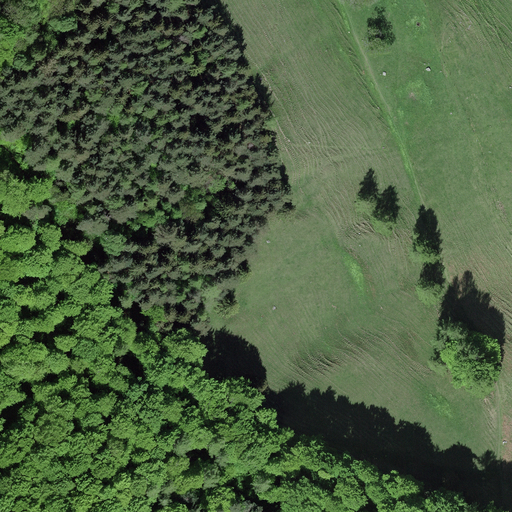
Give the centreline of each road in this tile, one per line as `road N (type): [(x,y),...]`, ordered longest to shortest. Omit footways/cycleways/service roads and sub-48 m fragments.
road 1 (track): [(339,0),(455,303),(497,365),(501,464),(489,474),(419,471),(323,450),(128,350),(102,322),(0,157)]
road 2 (track): [(259,511),(82,383),(0,229)]
